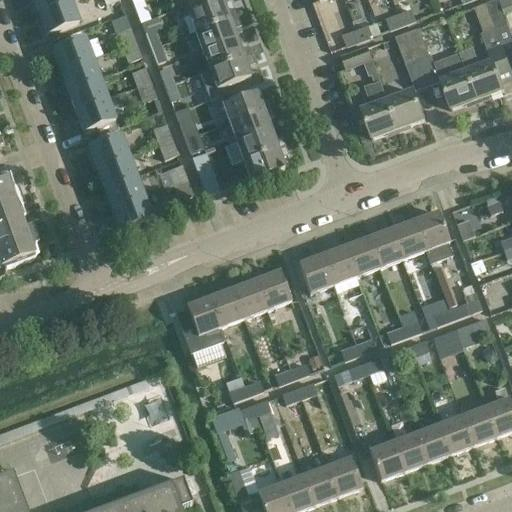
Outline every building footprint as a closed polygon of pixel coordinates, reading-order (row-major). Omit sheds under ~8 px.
[(68,0),(32,0),(39,18),(71,6),(68,0)] [(120,5),(118,0),(102,0),(106,9),(120,5)] [(147,13),(141,0),(132,0),(131,1),(137,17),(147,13)] [(511,0),(504,0),(498,2),(504,17),(511,14),(511,0)] [(486,7),(496,32),(507,28),(498,2),(486,7)] [(222,4),(203,11),(188,17),(195,36),(237,21),(233,12),(226,15),(222,4)] [(71,6),(39,18),(47,38),(78,26),(71,6)] [(504,94),(502,88),(511,83),(511,75),(496,32),(486,7),(474,11),(484,37),(481,38),(490,62),(491,62),(492,65),(479,70),(473,54),(461,58),(478,104),(504,94)] [(412,13),(399,18),(404,29),(416,24),(412,13)] [(356,34),(360,45),(382,37),(378,26),(377,26),(373,15),(352,22),(356,34)] [(378,26),(382,37),(404,29),(399,18),(378,26)] [(122,21),(113,24),(116,32),(124,29),(122,21)] [(195,36),(202,55),(236,42),(232,32),(240,30),(237,21),(195,36)] [(122,52),(136,47),(130,31),(117,37),(122,52)] [(407,36),(417,62),(429,58),(420,31),(407,36)] [(151,53),(161,49),(155,34),(146,38),(151,53)] [(343,39),(347,49),(348,50),(360,45),(356,34),(343,39)] [(417,62),(407,36),(396,40),(406,67),(417,62)] [(84,41),(71,46),(53,53),(60,74),(92,62),(84,41)] [(202,55),(209,74),(251,58),(247,49),(240,52),(236,42),(202,55)] [(142,62),(136,47),(122,52),(128,67),(142,62)] [(167,65),(161,49),(151,53),(157,68),(167,65)] [(347,73),(365,66),(373,63),(368,51),(342,61),(347,73)] [(434,67),(444,95),(452,113),(478,104),(461,58),(460,57),(434,67)] [(251,58),(209,74),(200,77),(210,104),(229,97),(226,89),(250,80),(246,70),(254,67),(251,58)] [(92,62),(60,74),(68,94),(100,83),(92,62)] [(372,143),(399,133),(388,104),(373,63),(365,66),(370,81),(373,80),(377,89),(365,93),(369,104),(373,102),(376,108),(362,113),(362,114),(354,117),(361,135),(369,132),(372,143)] [(137,92),(151,87),(145,72),(132,77),(137,92)] [(159,76),(165,90),(175,87),(169,72),(159,76)] [(100,83),(68,94),(75,115),(107,103),(100,83)] [(157,102),(151,87),(137,92),(143,108),(157,102)] [(181,103),(175,87),(165,90),(171,107),(181,103)] [(425,123),(418,104),(414,94),(388,104),(399,133),(425,123)] [(222,108),(229,127),(271,112),(267,103),(260,106),(256,95),(222,108)] [(111,113),(117,110),(118,113),(128,110),(123,98),(107,103),(75,115),(83,136),(115,124),(111,113)] [(236,146),(270,134),(266,124),(274,121),(271,112),(229,127),(236,146)] [(184,143),(194,140),(185,113),(175,117),(184,143)] [(153,134),(158,148),(172,143),(167,129),(153,134)] [(270,134),(236,146),(243,165),(285,149),(281,141),(274,144),(270,134)] [(97,171),(128,160),(121,139),(89,151),(97,171)] [(200,155),(194,140),(184,143),(190,159),(200,155)] [(178,159),(172,143),(158,148),(165,164),(178,159)] [(285,149),(243,165),(251,184),(284,172),(280,161),(288,158),(285,149)] [(212,176),(205,157),(192,162),(199,181),(212,176)] [(104,192),(136,180),(128,160),(97,171),(104,192)] [(187,184),(181,169),(168,174),(174,190),(187,184)] [(212,176),(199,181),(206,200),(220,195),(212,176)] [(112,213),(144,201),(136,180),(104,192),(112,213)] [(0,204),(21,197),(18,188),(10,191),(6,181),(0,182),(0,204)] [(180,205),(193,200),(187,184),(174,190),(180,205)] [(21,197),(0,204),(0,226),(20,219),(17,209),(24,206),(21,197)] [(497,200),(485,205),(491,221),(502,216),(497,200)] [(144,201),(112,213),(120,233),(151,221),(144,201)] [(449,246),(445,235),(438,216),(414,225),(426,255),(424,256),(429,268),(452,260),(447,247),(449,246)] [(20,219),(0,226),(0,247),(35,234),(32,226),(24,228),(20,219)] [(426,255),(414,225),(391,234),(403,264),(424,256),(426,255)] [(35,234),(0,247),(0,266),(1,269),(35,257),(31,246),(38,243),(35,234)] [(391,234),(368,242),(379,273),(403,264),(391,234)] [(500,245),(504,255),(511,251),(511,241),(500,245)] [(379,273),(368,242),(345,251),(356,281),(379,273)] [(356,281),(345,251),(322,260),(333,290),(356,281)] [(333,290),(322,260),(298,268),(310,299),(333,290)] [(483,268),(474,272),(480,287),(489,283),(483,268)] [(449,313),(458,310),(443,272),(434,275),(449,313)] [(279,275),(256,284),(268,314),(291,306),(279,275)] [(233,293),(245,323),(268,314),(256,284),(233,293)] [(233,293),(210,301),(222,332),(245,323),(233,293)] [(179,325),(186,344),(190,354),(191,358),(223,346),(218,333),(222,332),(210,301),(186,310),(190,321),(179,325)] [(478,303),(448,315),(452,326),(482,315),(478,303)] [(452,326),(448,315),(444,305),(429,311),(437,332),(452,326)] [(456,334),(460,346),(463,353),(478,347),(475,340),(490,335),(486,323),(471,328),(456,334)] [(402,332),(404,331),(401,324),(384,330),(391,349),(406,344),(402,332)] [(418,326),(404,331),(402,332),(406,344),(422,338),(418,326)] [(437,354),(460,346),(456,334),(433,343),(437,354)] [(355,349),(359,359),(375,353),(371,343),(355,349)] [(425,346),(410,351),(414,363),(430,357),(425,346)] [(238,347),(229,351),(234,363),(243,359),(238,347)] [(344,365),(359,359),(355,349),(340,355),(344,365)] [(489,349),(482,354),(483,360),(490,369),(499,362),(489,349)] [(399,369),(414,363),(410,351),(394,358),(399,369)] [(309,378),(305,368),(303,362),(287,368),(290,374),(294,384),(309,378)] [(362,369),(366,379),(369,378),(383,373),(379,363),(362,369)] [(362,369),(352,373),(334,380),(338,390),(366,379),(362,369)] [(383,373),(369,378),(373,389),(387,384),(383,373)] [(279,390),(294,384),(290,374),(275,380),(279,390)] [(233,408),(248,402),(244,391),(241,382),(227,387),(231,396),(229,397),(233,408)] [(145,383),(110,397),(113,404),(148,390),(145,383)] [(259,385),(244,391),(248,402),(264,396),(259,385)] [(313,388),(298,394),(302,404),(316,398),(313,388)] [(499,406),(485,411),(496,442),(511,435),(511,412),(504,392),(494,396),(499,406)] [(282,400),(286,409),(290,419),(304,414),(300,404),(302,404),(298,394),(282,400)] [(267,405),(251,411),(255,422),(258,421),(262,432),(267,443),(279,438),(275,427),(267,405)] [(240,427),(255,422),(251,411),(236,416),(240,427)] [(473,451),(496,442),(485,411),(462,420),(473,451)] [(450,459),(473,451),(462,420),(439,429),(450,459)] [(427,468),(450,459),(439,429),(415,438),(427,468)] [(427,468),(415,438),(392,446),(404,477),(427,468)] [(380,485),(404,477),(392,446),(369,455),(380,485)] [(327,471),(338,501),(361,493),(350,462),(327,471)] [(338,501),(327,471),(304,480),(315,510),(338,501)] [(239,475),(229,478),(241,511),(262,511),(257,497),(248,500),(239,475)] [(181,511),(192,508),(182,483),(141,499),(137,486),(98,501),(93,500),(82,504),(80,508),(68,511),(25,511),(12,476),(0,480),(0,511),(181,511)] [(309,511),(315,510),(304,480),(280,488),(289,511),(309,511)] [(289,511),(280,488),(257,497),(262,511),(289,511)]
